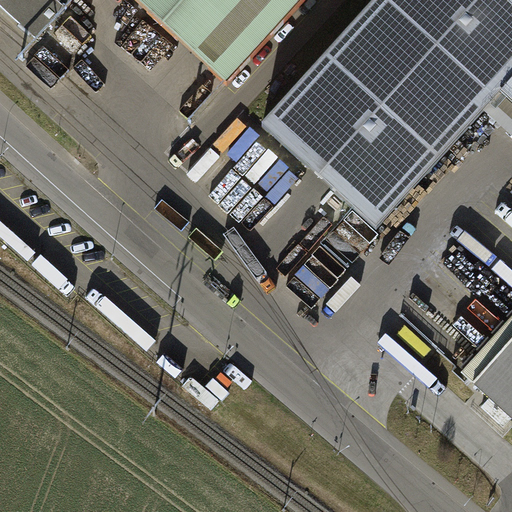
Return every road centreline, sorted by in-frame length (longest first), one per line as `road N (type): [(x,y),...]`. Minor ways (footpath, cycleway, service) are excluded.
road 1 (unclassified): [(451,511),(207,319),(0,131)]
road 2 (unknown): [(343,0),(249,100),(130,250)]
road 3 (unknown): [(207,319),(325,157)]
